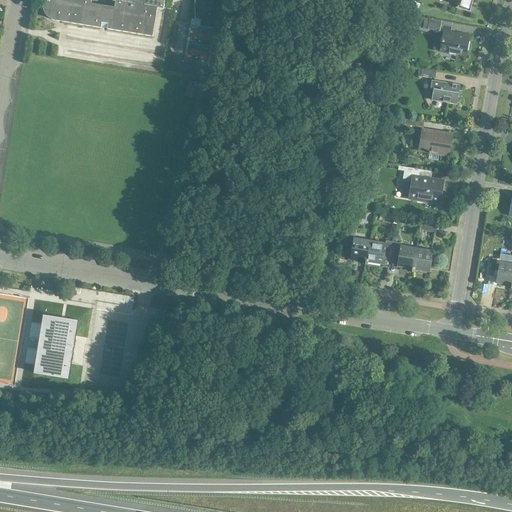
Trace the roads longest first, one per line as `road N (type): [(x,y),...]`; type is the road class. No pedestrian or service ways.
road 1 (motorway): [(511,504),(387,487),(169,488),(0,478)]
road 2 (residential): [(451,332),(0,254)]
road 3 (residential): [(451,332),(506,0)]
